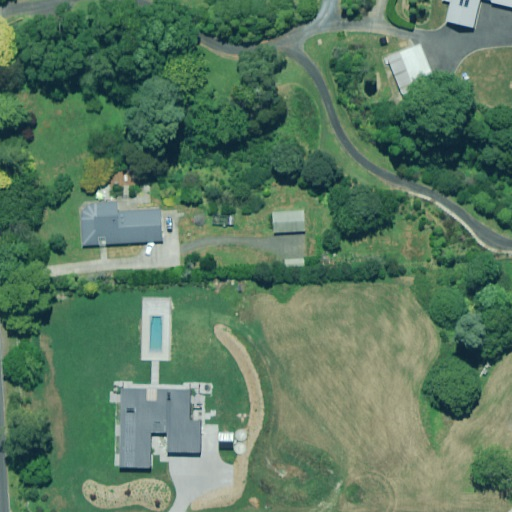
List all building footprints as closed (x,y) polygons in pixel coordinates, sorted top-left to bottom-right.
[(511,0),(442,0),(442,1),(452,3),(447,25),(475,31),(481,0),(494,0),(493,3),(511,7),(511,0)] [(438,84),(422,46),(389,59),(405,97),(438,84)] [(120,215),(119,203),(83,205),(85,247),(164,242),(163,213),(120,215)] [(307,233),(306,212),(275,213),(276,234),(307,233)] [(511,397),(509,397),(501,434),(511,436),(511,397)]
